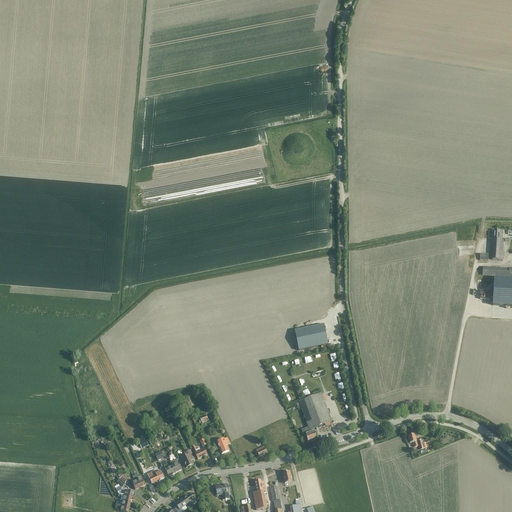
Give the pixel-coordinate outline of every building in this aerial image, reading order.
[(502,261),(503,241),(502,241),(503,231),(494,231),(492,260),(502,261)] [(511,276),(511,268),(483,267),(482,275),(511,276)] [(511,279),(494,279),(493,305),(511,306),(511,279)] [(324,325),(294,331),(298,351),(328,345),(324,325)] [(321,394),(299,402),(308,428),(309,430),(313,429),(332,422),(321,394)] [(190,408),(195,405),(191,396),(185,399),(190,408)] [(308,428),(301,430),(304,437),(306,436),(307,441),(316,438),(313,429),(309,430),(308,428)] [(414,436),(407,438),(409,445),(412,444),(414,449),(417,448),(414,436)] [(227,446),(230,444),(227,438),(216,442),(222,454),(229,451),(227,446)] [(148,446),(146,440),(139,444),(141,449),(148,446)] [(421,440),(417,441),(420,450),(424,449),(423,449),(429,447),(428,443),(422,444),(421,440)] [(198,460),(207,456),(203,448),(200,450),(199,449),(196,450),(194,446),(192,448),(198,460)] [(259,457),(267,453),(264,446),(256,450),(259,457)] [(186,468),(193,465),(190,458),(193,457),(190,450),(184,453),(185,457),(181,459),(186,468)] [(155,455),(158,461),(163,458),(160,452),(155,455)] [(175,473),(182,470),(178,462),(177,460),(170,463),(171,466),(165,469),(168,476),(175,473)] [(152,484),(164,478),(160,471),(154,474),(154,473),(148,475),(152,484)] [(284,484),(292,482),(290,472),(282,474),(284,484)] [(137,481),(140,488),(145,485),(142,479),(137,481)] [(135,490),(140,488),(137,481),(132,483),(135,490)] [(256,511),(267,508),(264,494),(266,494),(264,484),(262,485),(261,481),(255,482),(257,493),(253,494),(256,511)] [(223,500),(229,499),(227,485),(215,487),(217,496),(221,495),(223,500)] [(118,495),(121,495),(124,496),(132,498),(133,492),(126,491),(126,489),(122,488),(121,490),(122,490),(117,492),(119,494),(118,495)] [(273,502),(275,511),(279,511),(279,510),(281,510),(277,488),(270,489),(273,502)] [(182,500),(186,506),(192,502),(193,504),(197,502),(193,497),(191,499),(188,495),(182,500)] [(175,509),(176,511),(181,511),(180,510),(186,506),(182,500),(175,504),(177,508),(175,509)]
